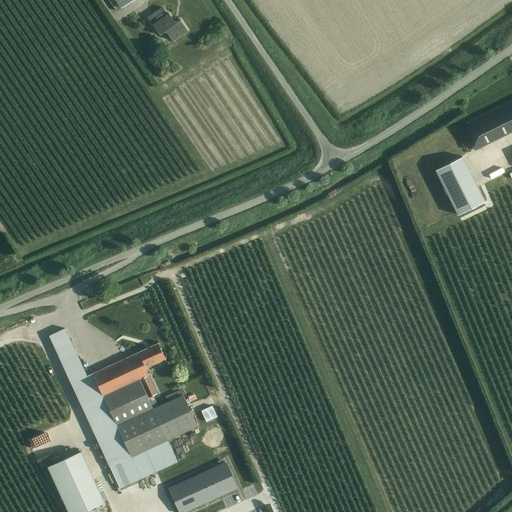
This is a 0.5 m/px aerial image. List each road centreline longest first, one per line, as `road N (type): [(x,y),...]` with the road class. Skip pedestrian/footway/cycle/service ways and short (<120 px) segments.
road 1 (unclassified): [(339,158),(322,173),(0,311)]
road 2 (unclassified): [(511,51),(357,154),(339,158)]
road 3 (unclassified): [(339,158),(228,0)]
